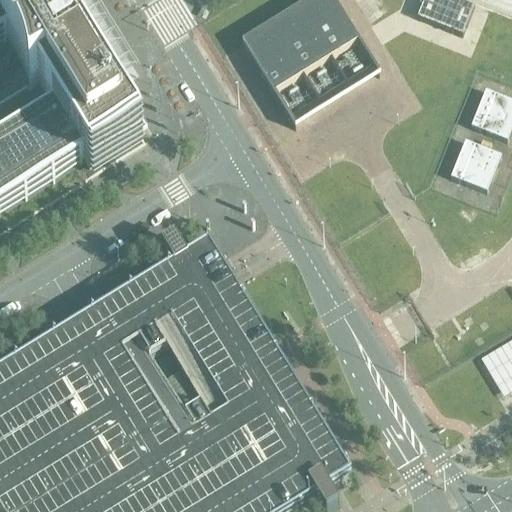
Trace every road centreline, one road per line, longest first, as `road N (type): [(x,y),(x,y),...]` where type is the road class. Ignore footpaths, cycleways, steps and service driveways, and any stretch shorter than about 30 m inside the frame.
road 1 (tertiary): [(460,511),(241,149)]
road 2 (unclassified): [(0,295),(241,149)]
road 3 (unknown): [(0,485),(125,414),(100,355)]
road 4 (tertiary): [(241,149),(152,0)]
